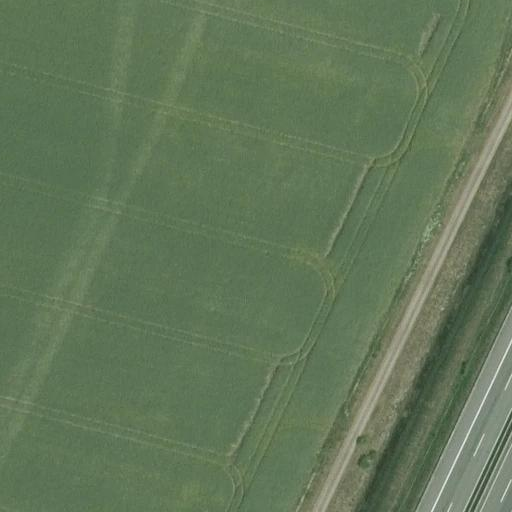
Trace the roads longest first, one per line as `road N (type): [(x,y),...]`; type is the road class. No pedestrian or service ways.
road 1 (track): [(511,112),(321,511)]
road 2 (motorway): [(511,385),(452,511)]
